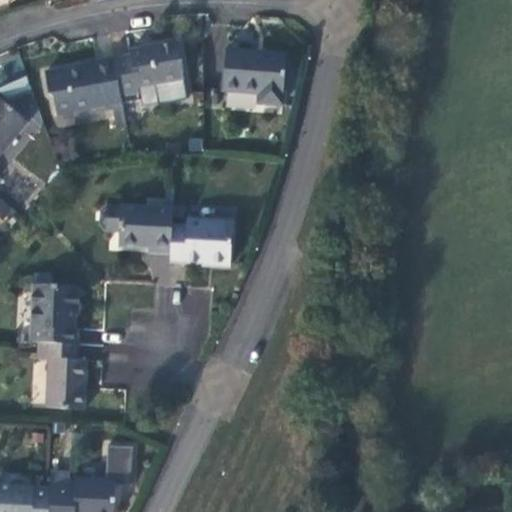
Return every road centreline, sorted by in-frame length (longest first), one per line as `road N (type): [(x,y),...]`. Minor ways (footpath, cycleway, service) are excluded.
road 1 (residential): [(339,9),(276,263),(221,381)]
road 2 (residential): [(0,39),(81,15),(192,1),(339,9)]
road 3 (residential): [(221,381),(160,511)]
